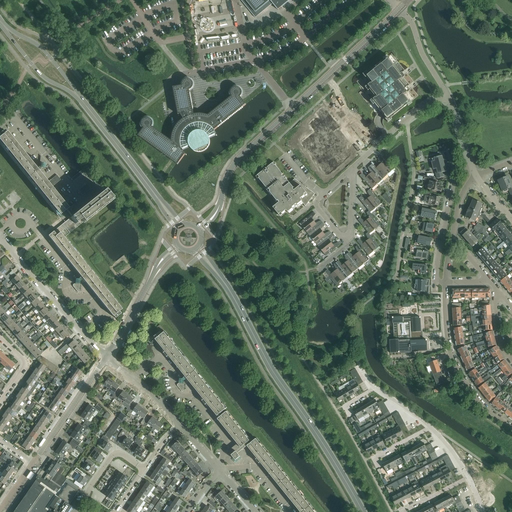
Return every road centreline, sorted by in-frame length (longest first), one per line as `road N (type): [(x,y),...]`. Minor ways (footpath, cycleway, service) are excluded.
road 1 (secondary): [(363,511),(198,246)]
road 2 (secondary): [(193,250),(223,286),(359,511)]
road 3 (secondary): [(183,225),(51,59),(3,24)]
road 4 (secondary): [(3,24),(31,64),(80,102),(176,230)]
road 5 (residential): [(221,201),(235,160),(400,8)]
road 6 (residential): [(395,284),(413,182),(408,119)]
road 7 (unclassified): [(445,282),(450,350),(490,410),(511,425)]
road 8 (residential): [(105,359),(0,237)]
road 9 (unclassified): [(105,359),(177,245)]
road 10 (residential): [(445,282),(435,276),(454,174),(471,165)]
road 11 (unclassified): [(32,462),(105,359)]
